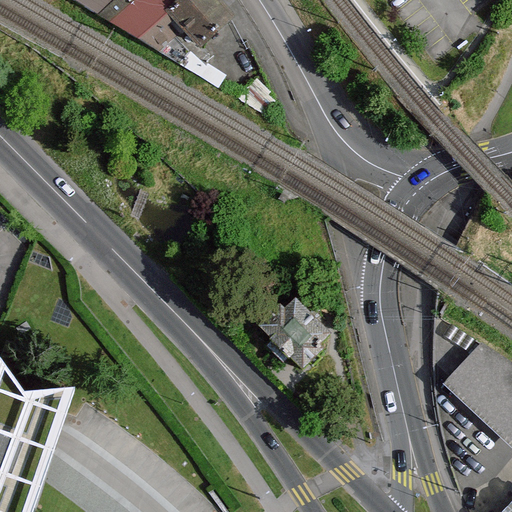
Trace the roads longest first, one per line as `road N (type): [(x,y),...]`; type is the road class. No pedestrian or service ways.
road 1 (primary): [(0,135),(204,345)]
road 2 (unclassified): [(258,0),(347,145),(415,192)]
road 3 (primary): [(385,511),(204,345)]
road 4 (primary): [(401,405),(380,289),(394,227),(415,192)]
road 5 (primary): [(204,345),(313,511)]
